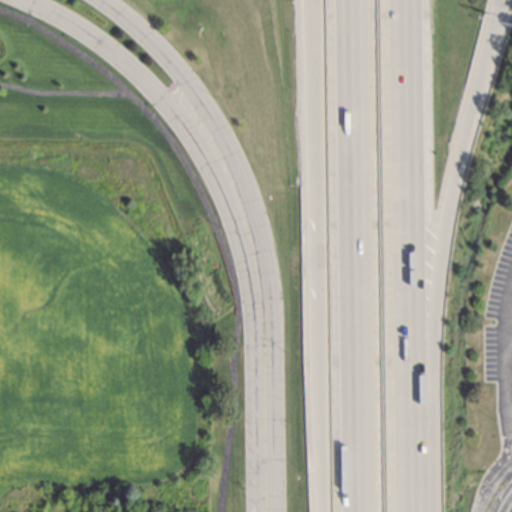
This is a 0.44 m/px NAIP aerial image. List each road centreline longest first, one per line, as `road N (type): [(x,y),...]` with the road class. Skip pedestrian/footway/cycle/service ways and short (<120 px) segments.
road 1 (motorway): [(301,0),(322,511)]
road 2 (motorway): [(345,0),(354,511)]
road 3 (motorway): [(399,511),(393,0)]
road 4 (motorway): [(431,511),(436,288),(455,173),(492,39)]
road 5 (motorway): [(316,0),(318,417)]
road 6 (secondary): [(27,0),(110,55),(181,125),(220,181),(256,256)]
road 7 (secondary): [(99,0),(158,50),(215,121),(252,208),(256,256)]
road 8 (secondary): [(256,256),(264,511)]
